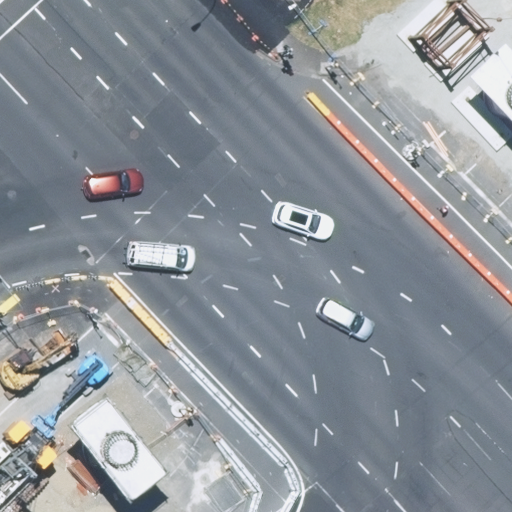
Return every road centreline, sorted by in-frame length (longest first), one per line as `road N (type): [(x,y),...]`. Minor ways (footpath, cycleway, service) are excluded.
road 1 (primary): [(0,469),(511,48)]
road 2 (primary): [(511,224),(167,511)]
road 3 (primary): [(377,509),(108,205)]
road 4 (primary): [(35,0),(310,197)]
road 5 (primary): [(108,205),(193,193),(310,197)]
road 6 (primary): [(433,328),(423,417),(377,509)]
road 7 (primary): [(310,197),(433,328)]
road 8 (primary): [(108,205),(0,89)]
